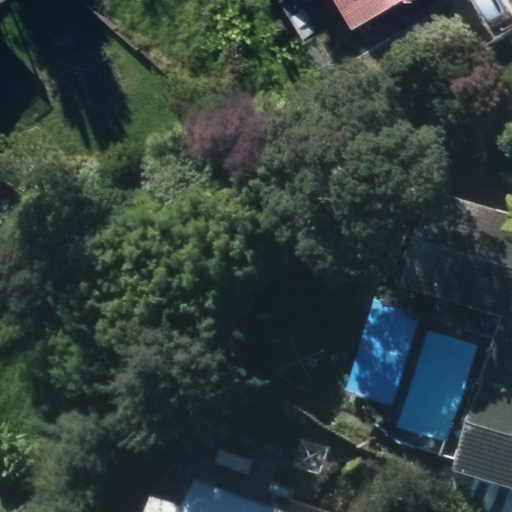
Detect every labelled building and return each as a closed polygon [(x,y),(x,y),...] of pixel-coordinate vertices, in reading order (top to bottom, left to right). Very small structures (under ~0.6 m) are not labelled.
[(327,0),(347,33),(402,0),(327,0)] [(456,480),(511,498),(511,224),(434,197),(402,294),(507,330),(456,480)] [(481,345),(428,328),(395,431),(448,448),(481,345)] [(226,365),(253,385),(263,371),(236,351),(226,365)] [(290,511),(295,500),(179,458),(160,511),(153,508),(151,511),(290,511)]
